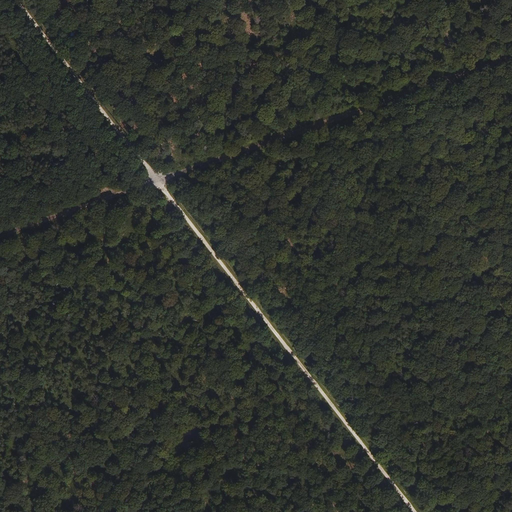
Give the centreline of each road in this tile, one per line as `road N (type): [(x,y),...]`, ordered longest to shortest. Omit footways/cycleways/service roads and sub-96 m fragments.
road 1 (track): [(413,511),(13,0)]
road 2 (unclassified): [(0,236),(511,57)]
